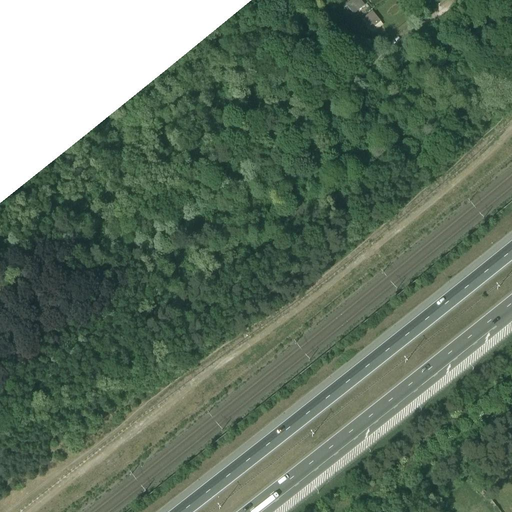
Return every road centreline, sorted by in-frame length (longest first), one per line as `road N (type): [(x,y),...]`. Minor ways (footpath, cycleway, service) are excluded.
road 1 (motorway): [(511,258),(193,511)]
road 2 (motorway): [(251,511),(511,305)]
road 3 (residential): [(456,0),(210,194)]
